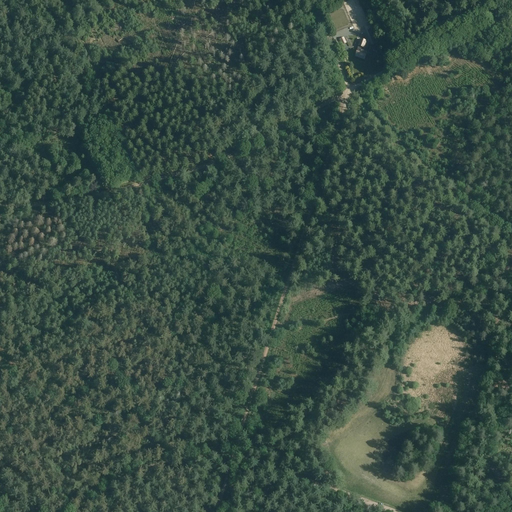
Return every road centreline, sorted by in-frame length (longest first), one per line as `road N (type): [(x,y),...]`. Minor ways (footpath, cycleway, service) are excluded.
road 1 (track): [(0,205),(71,199),(222,160),(348,88)]
road 2 (track): [(348,88),(274,324)]
road 3 (track): [(511,227),(429,168),(348,88)]
road 4 (track): [(511,4),(348,88)]
road 5 (track): [(233,452),(139,467),(76,511)]
road 6 (track): [(274,324),(233,452)]
